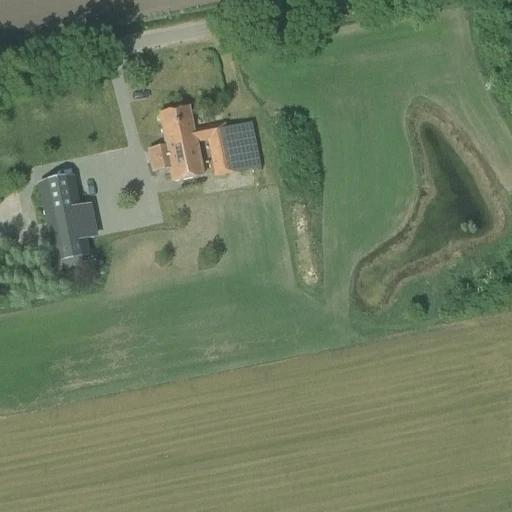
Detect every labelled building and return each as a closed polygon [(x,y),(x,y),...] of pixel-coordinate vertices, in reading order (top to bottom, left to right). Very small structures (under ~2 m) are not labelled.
[(195,140),(196,145),(207,143),(214,179),(233,175),(233,174),(260,168),(251,125),(223,131),(222,125),(194,131),(189,108),(158,114),(164,148),(165,148),(166,151),(178,148),(177,143),(195,140)] [(203,177),(196,145),(195,140),(177,143),(178,148),(166,151),(165,148),(164,148),(148,151),(152,173),(168,170),(171,184),(203,177)] [(38,186),(44,216),(79,209),(73,179),(38,186)] [(88,253),(85,240),(84,238),(49,245),(52,260),(88,253)] [(154,260),(107,270),(117,315),(164,306),(154,260)]
